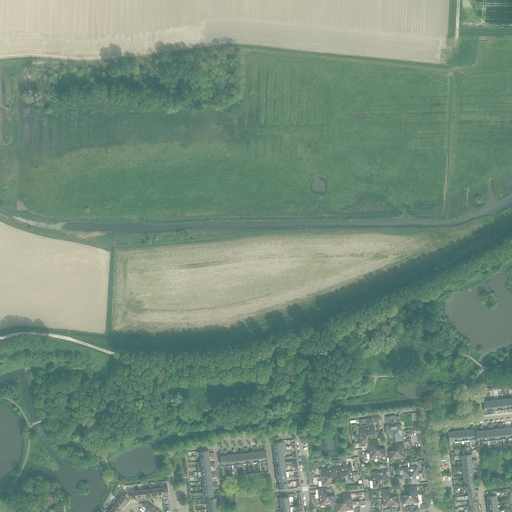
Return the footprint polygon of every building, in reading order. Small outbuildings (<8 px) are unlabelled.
[(374,422),(366,423),(366,426),(367,433),(368,434),(375,433),(374,422)] [(394,432),(395,433),(402,432),(401,424),(393,425),(394,432)] [(394,432),(393,425),(385,426),(386,434),(393,433),(394,432)] [(359,435),(366,434),(367,433),(366,426),(358,427),(359,435)] [(402,432),(395,433),(394,434),(395,441),(403,440),(402,432)] [(360,443),(368,442),(367,435),(366,434),(359,435),(360,443)] [(369,450),(376,449),(377,449),(377,446),(376,441),(368,442),(368,446),(369,450)] [(397,451),(404,450),(403,442),(395,443),(396,450),(397,451)] [(377,450),(378,457),(386,457),(385,448),(378,449),(377,450)] [(376,449),(369,450),(370,458),(378,457),(377,450),(376,449)] [(397,451),(396,451),(397,459),(405,458),(404,450),(397,451)] [(389,460),(397,459),(396,451),(395,451),(388,451),(389,460)] [(347,467),(346,460),(343,460),(344,467),(344,474),(345,475),(353,474),(352,466),(347,467)] [(330,477),(337,476),(336,468),(331,468),(331,465),(328,466),(328,469),(329,476),(330,477)] [(344,475),(344,474),(344,467),(336,468),(337,476),(344,475)] [(410,475),(411,475),(418,475),(418,467),(410,468),(410,475)] [(410,475),(410,468),(401,468),(402,477),(410,476),(410,475)] [(328,469),(320,470),(321,478),(328,477),(329,476),(328,469)] [(379,471),(380,478),(381,479),(388,478),(387,470),(379,471)] [(372,480),(380,479),(380,478),(379,471),(371,472),(372,480)] [(354,482),(353,474),(345,475),(345,476),(345,483),(354,482)] [(419,483),(418,475),(411,475),(410,476),(411,484),(419,483)] [(329,478),(328,477),(321,478),(321,481),(318,481),(319,486),(330,485),(329,478)] [(380,479),(372,480),(373,488),(381,487),(380,480),(380,479)] [(475,485),(474,485),(465,486),(465,491),(467,491),(468,493),(474,493),(473,490),(475,490),(474,487),(476,487),(475,485)] [(410,495),(417,494),(416,486),(408,487),(409,494),(410,495)] [(318,489),(319,497),(326,496),(327,495),(326,488),(324,489),(318,489)] [(382,498),(390,497),(390,496),(390,489),(381,490),(382,498)] [(487,501),(497,500),(496,490),(490,491),(490,495),(487,496),(487,501)] [(130,500),(136,499),(135,491),(129,491),(129,493),(126,494),(129,499),(130,499),(130,500)] [(344,502),(352,501),(351,493),(343,494),(343,502),(344,502)] [(468,501),(478,500),(477,495),(474,495),(474,493),(468,493),(468,501)] [(122,495),(119,500),(125,505),(129,500),(128,500),(129,499),(126,494),(125,495),(124,496),(122,495)] [(418,502),(417,494),(410,495),(410,496),(410,503),(418,502)] [(328,504),(336,503),(335,495),(328,496),(327,497),(328,504)] [(410,503),(410,496),(408,495),(401,496),(402,504),(410,503)] [(324,505),(328,504),(327,497),(326,496),(319,497),(320,505),(324,505)] [(391,497),(390,498),(391,505),(399,504),(398,496),(391,497)] [(390,497),(382,498),(383,506),(391,505),(390,498),(390,497)] [(114,500),(113,502),(122,509),(125,505),(119,500),(117,502),(114,500)] [(352,502),(352,501),(344,502),(344,503),(345,511),(353,510),(352,505),(356,504),(356,501),(352,502)] [(117,511),(119,511),(122,509),(113,502),(112,503),(114,505),(112,508),(117,511)] [(337,511),(345,511),(344,503),(343,502),(336,503),(337,511)]
